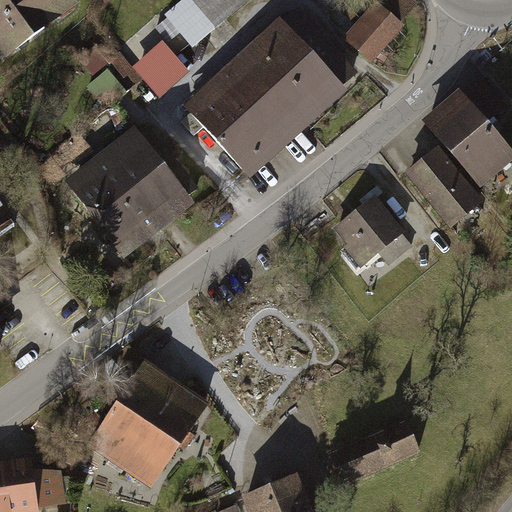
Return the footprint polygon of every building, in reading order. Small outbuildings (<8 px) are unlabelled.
[(0,0),(0,65),(81,11),(73,0),(0,0)] [(180,0),(160,17),(188,51),(248,0),(180,0)] [(345,39),(373,63),(421,6),(413,0),(392,0),(385,10),(365,15),(345,39)] [(258,39),(322,109),(358,77),(294,7),(258,39)] [(299,129),(322,109),(258,39),(236,59),(299,129)] [(159,40),(128,68),(158,101),(189,73),(159,40)] [(299,129),(236,59),(179,110),(243,180),(299,129)] [(462,94),(458,88),(419,121),(470,181),(471,180),(479,188),(511,160),(511,152),(486,122),(506,106),(482,78),(462,94)] [(62,189),(87,223),(110,208),(163,169),(137,134),(62,189)] [(437,146),(404,173),(449,229),(483,202),(437,146)] [(141,252),(195,212),(163,169),(110,208),(141,252)] [(0,234),(17,222),(0,199),(0,234)] [(408,237),(377,199),(336,232),(349,249),(345,251),(363,273),(408,237)] [(87,223),(120,267),(141,252),(110,208),(87,223)] [(210,401),(146,357),(119,397),(183,441),(210,401)] [(183,441),(119,397),(87,443),(152,486),(183,441)] [(405,417),(327,452),(343,487),(420,452),(405,417)] [(30,463),(0,466),(0,511),(38,511),(38,504),(66,502),(61,471),(31,469),(30,463)] [(316,511),(299,470),(243,494),(250,511),(316,511)]
